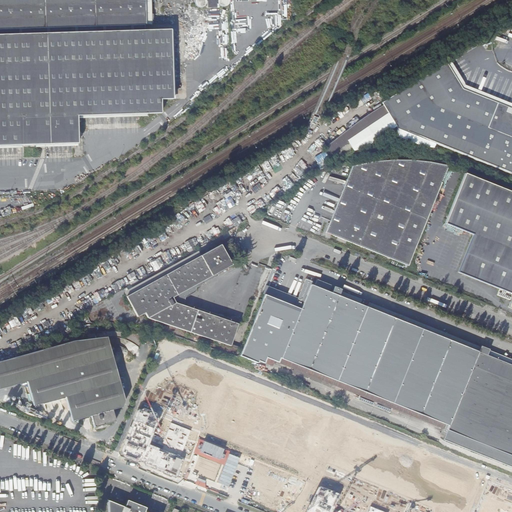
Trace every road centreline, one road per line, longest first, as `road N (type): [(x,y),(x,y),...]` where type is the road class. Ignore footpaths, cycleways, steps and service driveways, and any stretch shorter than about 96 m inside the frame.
road 1 (unclassified): [(229,511),(0,419)]
road 2 (residential): [(286,237),(511,328)]
road 3 (unknown): [(300,267),(511,356)]
road 4 (unknown): [(234,310),(260,256),(286,237),(316,177)]
